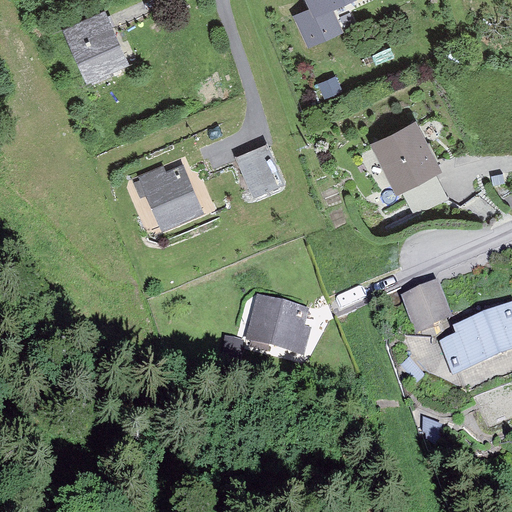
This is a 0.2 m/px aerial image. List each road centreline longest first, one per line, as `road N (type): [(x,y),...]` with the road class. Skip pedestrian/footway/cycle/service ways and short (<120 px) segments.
road 1 (residential): [(511,225),(337,302)]
road 2 (residential): [(210,154),(247,139),(257,113),(220,0)]
